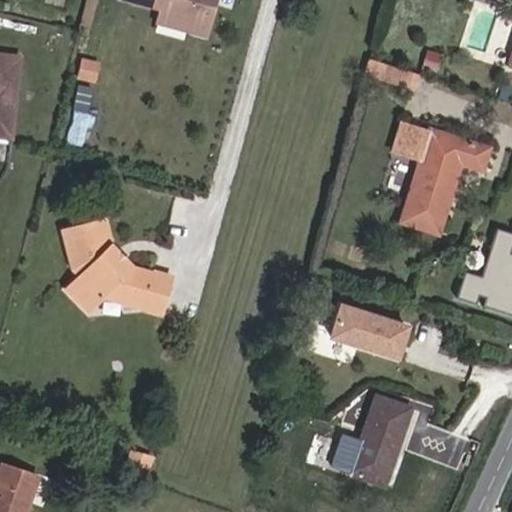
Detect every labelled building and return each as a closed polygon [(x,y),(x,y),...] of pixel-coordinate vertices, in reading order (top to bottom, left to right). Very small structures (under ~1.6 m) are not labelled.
[(213,0),(139,0),(159,5),(188,13),(185,27),(205,32),(213,0)] [(188,13),(159,5),(156,20),(185,27),(188,13)] [(19,56),(0,52),(0,134),(6,136),(19,56)] [(416,72),(366,57),(362,74),(410,89),(416,72)] [(75,109),(72,141),(93,143),(96,111),(75,109)] [(396,222),(432,234),(456,164),(477,170),(484,148),(426,128),(426,131),(396,123),(388,150),(416,158),(396,222)] [(139,295),(136,307),(156,312),(164,274),(145,270),(144,273),(125,269),(104,248),(99,223),(61,232),(66,267),(75,276),(63,290),(82,309),(96,296),(107,286),(139,295)] [(511,231),(495,226),(482,274),(464,269),(456,297),(511,311),(511,231)] [(330,280),(305,271),(299,291),(324,298),(330,280)] [(107,286),(96,296),(136,307),(139,295),(107,286)] [(393,358),(403,327),(337,305),(327,336),(393,358)] [(406,410),(373,399),(360,442),(349,475),(383,486),(406,410)] [(360,442),(340,436),(330,469),(349,475),(360,442)] [(0,461),(0,511),(2,511),(23,511),(37,474),(0,461)]
